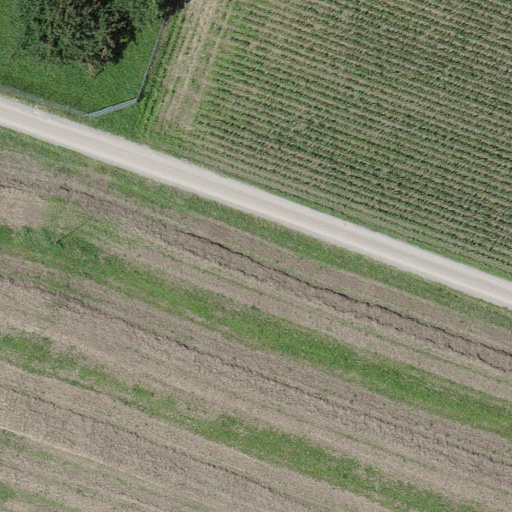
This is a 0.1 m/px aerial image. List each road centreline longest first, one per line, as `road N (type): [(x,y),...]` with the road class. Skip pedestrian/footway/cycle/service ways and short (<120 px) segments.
road 1 (track): [(511,298),(0,114)]
road 2 (track): [(0,453),(104,149)]
